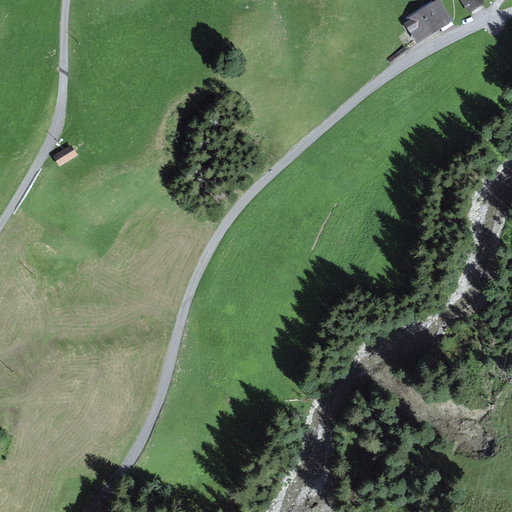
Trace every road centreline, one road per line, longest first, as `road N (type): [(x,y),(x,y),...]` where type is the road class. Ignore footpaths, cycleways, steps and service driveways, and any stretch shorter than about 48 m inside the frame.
road 1 (tertiary): [(91,511),(146,428),(200,265),(234,212),(371,84),(420,50),(511,10)]
road 2 (unclassified): [(0,221),(56,125),(66,0)]
